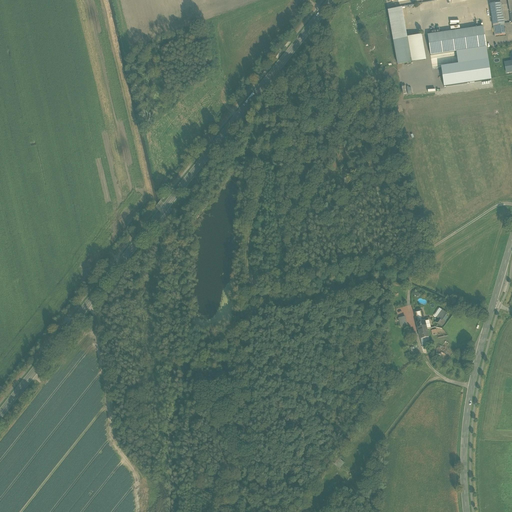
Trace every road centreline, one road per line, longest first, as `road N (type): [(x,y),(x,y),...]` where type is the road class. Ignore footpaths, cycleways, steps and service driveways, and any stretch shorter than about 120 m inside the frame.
road 1 (primary): [(0,413),(331,0)]
road 2 (track): [(252,511),(246,263),(260,167),(231,125)]
road 3 (secondary): [(492,303),(464,432),(466,511)]
road 4 (track): [(443,378),(422,388),(323,511)]
road 5 (track): [(249,280),(288,292),(421,251)]
road 6 (track): [(413,320),(408,293),(421,251),(511,204)]
